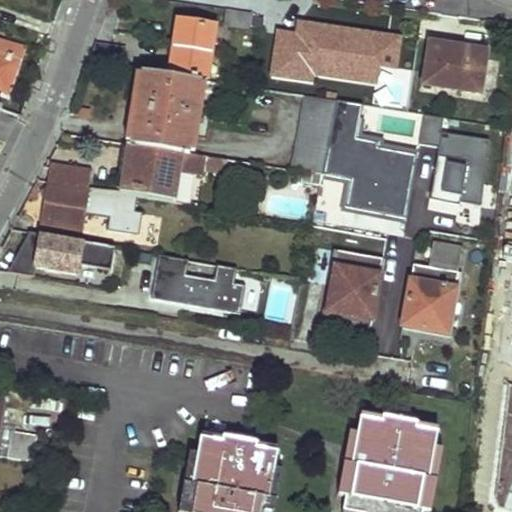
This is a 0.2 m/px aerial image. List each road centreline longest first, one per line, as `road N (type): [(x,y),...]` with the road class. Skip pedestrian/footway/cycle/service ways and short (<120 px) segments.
road 1 (residential): [(0,305),(376,376),(417,374)]
road 2 (residential): [(0,213),(44,138),(91,0)]
